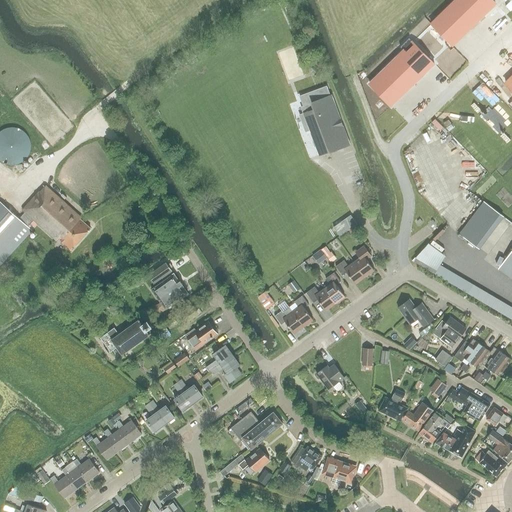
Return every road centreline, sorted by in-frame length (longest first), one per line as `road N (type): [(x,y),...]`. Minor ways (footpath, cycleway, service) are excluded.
road 1 (track): [(292,356),(120,90)]
road 2 (residential): [(186,433),(408,270)]
road 3 (track): [(101,130),(99,107),(237,0)]
road 4 (residential): [(84,511),(186,433)]
road 5 (residential): [(511,332),(408,270)]
